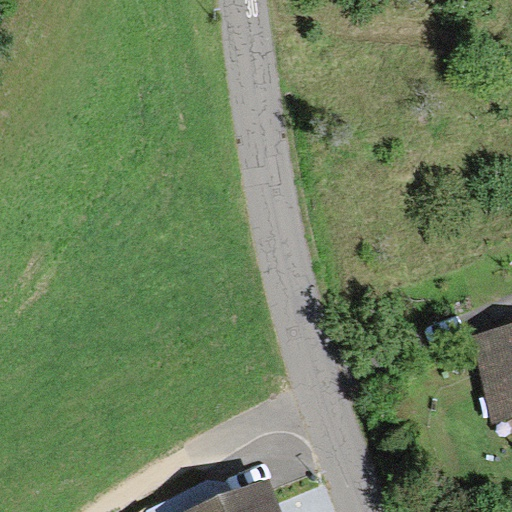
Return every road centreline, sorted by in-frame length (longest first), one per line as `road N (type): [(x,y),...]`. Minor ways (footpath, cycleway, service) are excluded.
road 1 (residential): [(363,511),(314,396),(260,205),(235,0)]
road 2 (track): [(96,511),(314,396)]
